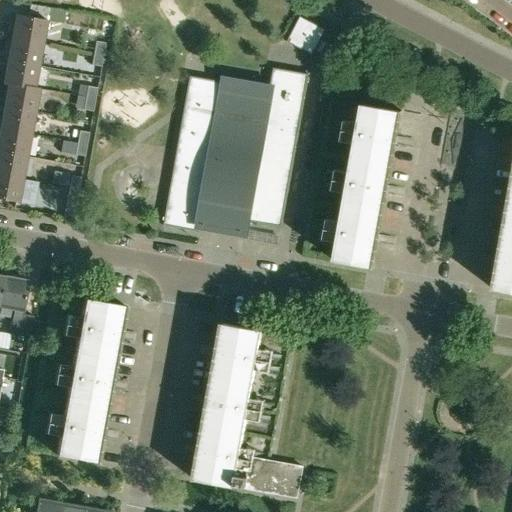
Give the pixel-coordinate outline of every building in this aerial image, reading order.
[(12,38),(43,43),(47,20),(16,15),(12,38)] [(287,42),(312,55),(326,30),(300,16),(287,42)] [(38,66),(43,43),(12,38),(7,60),(38,66)] [(95,53),(105,55),(107,43),(97,41),(95,53)] [(102,66),(105,55),(95,53),(93,65),(102,66)] [(34,88),(38,66),(7,60),(3,83),(39,90),(39,88),(34,88)] [(282,227),(309,74),(273,68),(269,92),(226,84),(226,82),(190,76),(164,225),(199,232),(203,211),(246,218),(246,221),(282,227)] [(35,112),(39,90),(3,83),(8,84),(4,107),(35,112)] [(86,98),(96,100),(98,88),(89,87),(86,98)] [(94,112),(96,100),(86,98),(84,110),(94,112)] [(0,129),(31,135),(35,112),(4,107),(0,126),(0,129)] [(0,152),(27,157),(31,135),(0,129),(0,152)] [(78,143),(88,145),(90,133),(80,132),(78,143)] [(86,157),(88,145),(78,143),(76,155),(86,157)] [(0,175),(23,180),(27,157),(0,152),(0,175)] [(0,198),(18,202),(23,180),(0,175),(0,198)] [(70,188),(80,190),(82,178),(72,176),(70,188)] [(76,213),(80,190),(70,188),(66,211),(76,213)] [(34,313),(23,311),(28,281),(4,277),(0,300),(0,306),(15,309),(10,335),(30,338),(34,313)] [(83,298),(74,350),(114,358),(124,306),(124,305),(123,305),(122,305),(83,298)] [(222,324),(213,375),(253,383),(262,331),(223,323),(222,323),(222,324)] [(74,350),(65,402),(105,409),(114,358),(74,350)] [(213,375),(203,427),(244,434),(253,383),(213,375)] [(65,402),(55,454),(94,461),(94,462),(96,462),(96,461),(105,409),(65,402)] [(194,479),(193,480),(195,480),(195,479),(234,486),(234,485),(236,474),(244,434),(203,427),(194,479)] [(236,474),(234,485),(244,486),(244,488),(298,497),(303,467),(249,457),(246,476),(236,474)] [(60,511),(61,504),(37,499),(35,511),(60,511)]
